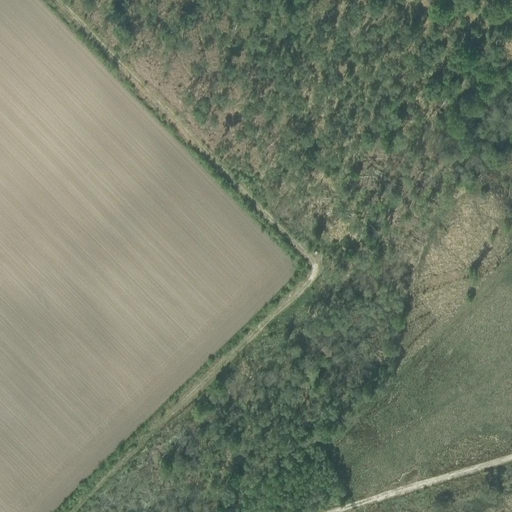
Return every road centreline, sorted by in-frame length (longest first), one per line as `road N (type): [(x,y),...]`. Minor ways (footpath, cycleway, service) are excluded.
road 1 (track): [(58,0),(317,270),(71,511)]
road 2 (track): [(511,456),(331,511)]
road 3 (track): [(401,366),(511,259)]
